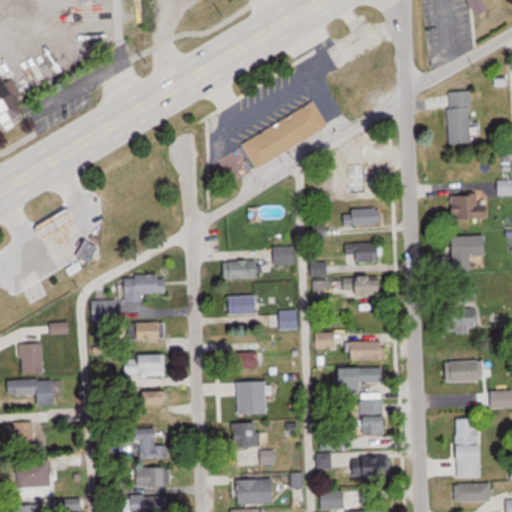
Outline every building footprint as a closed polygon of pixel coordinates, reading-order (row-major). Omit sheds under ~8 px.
[(468,0),(477,17),(492,10),(487,0),(468,0)] [(0,133),(28,118),(0,67),(0,133)] [(472,92),(449,92),(449,145),(473,145),(472,92)] [(256,166),(330,129),(317,103),(243,140),(256,166)] [(511,194),(511,179),(498,180),(498,195),(511,194)] [(477,211),(477,195),(453,195),(453,219),(490,219),(490,211),(477,211)] [(81,220),(72,206),(41,225),(49,240),(58,234),(62,241),(67,249),(81,240),(76,232),(72,225),(81,220)] [(384,223),(383,207),(343,210),(345,226),(384,223)] [(328,221),(312,221),(312,236),(328,236),(328,221)] [(488,255),(488,235),(454,235),(454,264),(474,264),(474,255),(488,255)] [(77,256),(86,239),(98,245),(90,262),(77,256)] [(346,243),(346,262),(381,262),(381,243),(346,243)] [(298,265),(298,246),(276,246),(276,265),(298,265)] [(227,279),(264,279),(264,260),(227,260),(227,279)] [(126,304),(145,303),(145,294),(169,293),(169,275),(125,276),(126,304)] [(386,276),(344,276),(344,295),(386,295),(386,276)] [(260,296),(229,296),(229,315),(260,315),(260,296)] [(461,313),(457,334),(470,336),(472,325),(477,327),(479,316),(461,313)] [(167,343),(167,322),(139,322),(139,343),(167,343)] [(336,349),(336,332),(316,332),(316,349),(336,349)] [(386,342),(352,342),(352,361),(386,361),(386,342)] [(46,375),(45,344),(22,344),(23,375),(46,375)] [(260,371),(260,353),(222,353),(222,371),(260,371)] [(127,377),(169,377),(169,355),(127,355),(127,377)] [(486,382),(486,360),(455,360),(455,382),(486,382)] [(364,388),(364,382),(386,382),(386,369),(339,369),(339,388),(364,388)] [(51,405),(51,381),(8,381),(8,397),(35,397),(35,405),(51,405)] [(265,382),(239,382),(239,415),(265,415),(265,382)] [(169,391),(138,391),(138,410),(169,410),(169,391)] [(511,391),(490,391),(490,409),(511,408),(511,391)] [(363,401),(363,429),(388,429),(388,401),(363,401)] [(482,478),(482,418),(457,418),(457,478),(482,478)] [(36,446),(36,423),(15,423),(15,446),(36,446)] [(252,466),(253,424),(233,424),(233,449),(236,450),(236,466),(252,466)] [(158,445),(158,430),(139,430),(139,459),(171,459),(171,445),(158,445)] [(260,466),(277,466),(277,451),(260,451),(260,466)] [(53,461),(20,461),(20,487),(53,487),(53,461)] [(139,468),(139,486),(172,486),(172,468),(139,468)] [(276,480),(238,480),(238,504),(277,503),(276,480)] [(495,484),(455,484),(455,501),(495,501),(495,484)] [(347,510),(347,492),(321,492),(321,510),(347,510)] [(123,511),(170,511),(170,496),(124,496),(123,511)] [(80,511),(81,499),(49,499),(49,511),(80,511)] [(44,511),(44,500),(20,500),(19,511),(44,511)]
